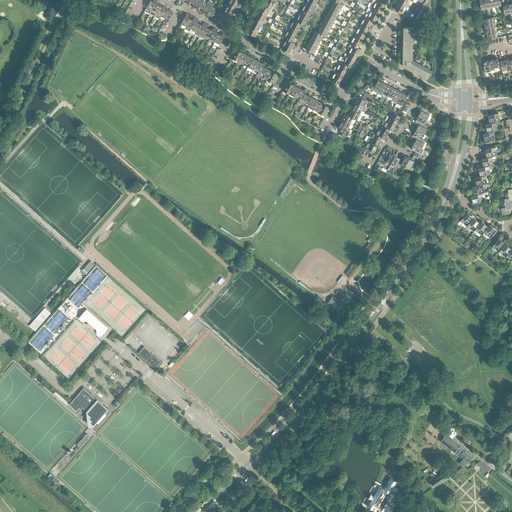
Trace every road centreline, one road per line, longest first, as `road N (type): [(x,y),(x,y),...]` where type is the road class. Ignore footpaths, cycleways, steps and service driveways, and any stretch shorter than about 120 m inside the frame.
road 1 (trunk): [(321,511),(0,200)]
road 2 (trunk): [(0,228),(292,511)]
road 3 (residential): [(247,463),(122,350),(68,392),(0,328)]
road 4 (tertiary): [(254,470),(320,392),(397,276)]
road 5 (tertiary): [(397,276),(312,395),(247,463)]
road 6 (residential): [(506,224),(461,200),(475,151),(511,131)]
road 7 (tertiary): [(431,226),(461,162),(469,104)]
road 8 (tertiary): [(459,103),(455,154),(431,226)]
